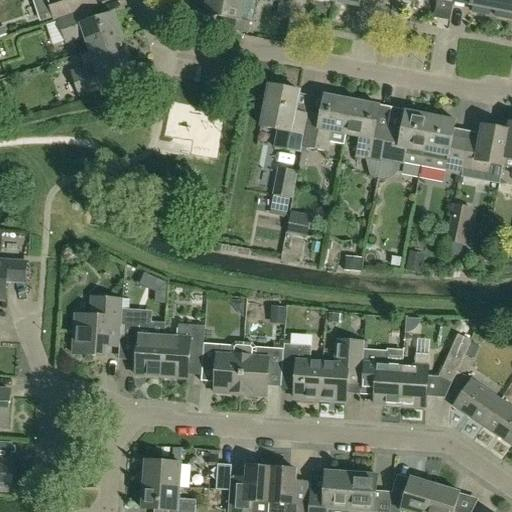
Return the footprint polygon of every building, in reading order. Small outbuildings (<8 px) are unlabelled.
[(79,0),(34,0),(33,3),(40,23),(53,19),(54,23),(58,21),(58,20),(84,12),(80,0),(79,0)] [(241,22),(244,0),(208,0),(205,15),(225,20),(223,31),(246,36),(249,24),(241,22)] [(360,0),(334,0),(334,4),(359,8),(360,0)] [(471,0),(470,7),(494,11),(495,0),(471,0)] [(511,0),(495,0),(494,11),(511,15),(511,0)] [(90,10),(84,12),(58,20),(58,21),(66,45),(85,39),(90,52),(121,42),(113,15),(94,21),(90,10)] [(130,68),(121,42),(90,52),(94,66),(71,74),(80,99),(110,88),(107,76),(130,68)] [(304,148),(309,120),(295,118),(300,93),(270,87),(263,128),(278,132),(276,149),(302,154),(304,148)] [(346,136),(353,102),(326,98),(320,122),(309,120),(304,148),(328,153),(331,143),(344,146),(346,136)] [(388,133),(389,128),(377,126),(381,107),(353,102),(346,136),(360,139),(356,158),(382,163),(382,161),(387,135),(388,133)] [(422,166),(432,117),(406,112),(403,129),(389,126),(389,128),(388,133),(387,135),(382,161),(404,165),(405,163),(422,166)] [(466,148),(468,139),(454,137),(457,122),(432,117),(422,166),(447,171),(446,173),(461,176),(466,148)] [(484,127),(482,142),(468,139),(466,148),(461,176),(488,181),(491,165),(504,167),(506,159),(505,159),(510,132),(509,132),(484,127)] [(291,199),(296,173),(278,170),(273,195),(291,199)] [(448,240),(464,244),(468,222),(452,219),(448,240)] [(0,300),(5,301),(7,282),(26,283),(27,263),(0,261),(0,300)] [(120,349),(120,341),(122,310),(123,300),(97,298),(96,308),(92,308),(91,316),(76,315),(73,355),(105,357),(106,348),(120,349)] [(162,378),(165,324),(152,323),(152,312),(122,310),(120,341),(138,342),(135,376),(162,378)] [(203,354),(204,345),(205,327),(179,325),(178,338),(165,337),(166,324),(165,324),(162,378),(188,380),(190,353),(203,354)] [(439,378),(452,384),(471,341),(458,336),(439,378)] [(362,378),(364,351),(364,343),(337,341),(335,365),(323,364),(320,401),(346,403),(348,380),(362,381),(362,378)] [(240,396),(244,343),(236,343),(231,347),(204,345),(203,354),(202,368),(216,369),(214,394),(240,396)] [(282,374),(284,350),(256,348),(252,344),(244,343),(240,396),(266,398),(268,373),(282,374)] [(320,401),(323,364),(311,363),(312,347),(284,345),(284,350),(282,374),(282,375),(296,376),(294,400),(320,401)] [(400,407),(403,366),(386,365),(387,352),(364,351),(362,378),(376,379),(374,405),(400,407)] [(415,367),(403,366),(400,407),(426,409),(429,355),(416,354),(415,367)] [(483,427),(501,401),(471,380),(453,407),(483,427)] [(0,427),(8,428),(11,392),(0,390),(0,427)] [(511,446),(511,408),(501,401),(483,427),(511,446)] [(181,464),(180,464),(180,450),(172,449),(171,464),(146,462),(144,486),(179,488),(181,464)] [(0,492),(12,493),(14,461),(0,459),(0,492)] [(218,465),(217,482),(216,491),(230,492),(232,466),(218,465)] [(269,511),(272,469),(247,467),(246,479),(234,478),(232,511),(269,511)] [(305,511),(307,482),(295,482),(296,471),(272,469),(269,511),(305,511)] [(348,511),(351,474),(325,473),(324,489),(310,488),(308,511),(348,511)] [(389,511),(391,501),(376,499),(377,476),(351,474),(348,511),(389,511)] [(427,511),(435,486),(410,478),(405,496),(392,492),(391,501),(389,511),(427,511)] [(178,500),(179,488),(144,486),(143,510),(168,511),(195,511),(196,501),(178,500)] [(460,493),(435,486),(427,511),(458,511),(455,511),(460,493)]
